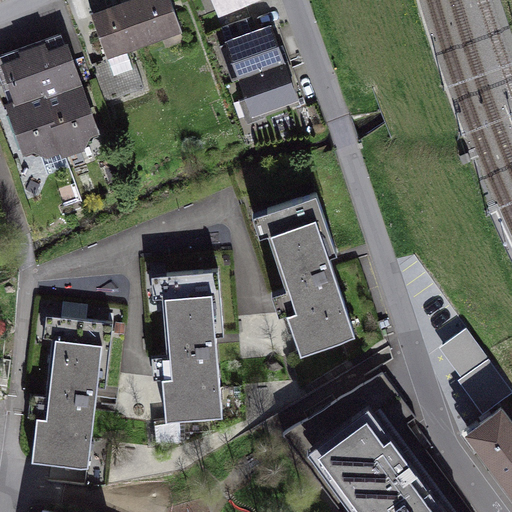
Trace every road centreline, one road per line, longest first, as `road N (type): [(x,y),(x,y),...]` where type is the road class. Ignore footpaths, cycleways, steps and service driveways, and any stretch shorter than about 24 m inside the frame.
road 1 (residential): [(294,0),(455,462),(490,511)]
road 2 (residential): [(2,511),(28,279),(227,198)]
